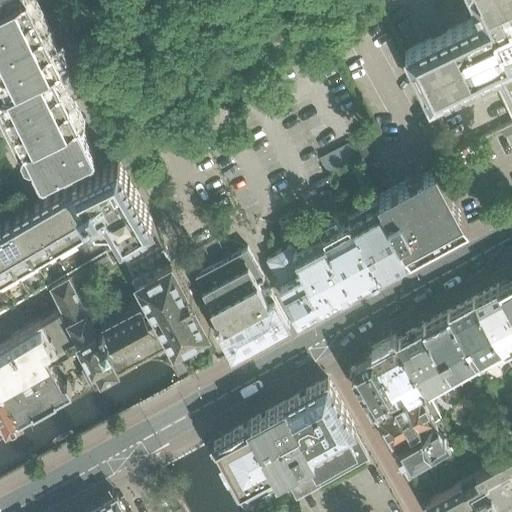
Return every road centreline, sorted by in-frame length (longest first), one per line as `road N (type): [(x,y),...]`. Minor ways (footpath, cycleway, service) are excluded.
road 1 (tertiary): [(122,450),(321,343)]
road 2 (tertiary): [(321,343),(511,238)]
road 3 (residential): [(321,343),(415,511)]
road 4 (tertiary): [(12,511),(122,450)]
